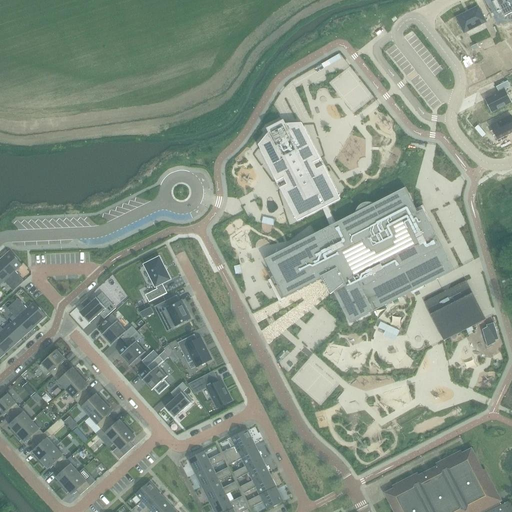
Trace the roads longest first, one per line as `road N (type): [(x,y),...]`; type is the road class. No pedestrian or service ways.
road 1 (residential): [(418,19),(458,69),(451,117),(457,135),(484,164),(511,160)]
road 2 (residential): [(256,411),(176,246)]
road 3 (residential): [(0,239),(98,232),(166,200)]
road 4 (residential): [(56,324),(71,330),(161,434)]
